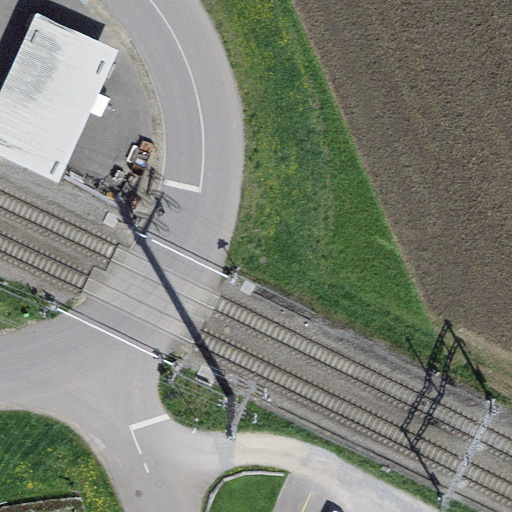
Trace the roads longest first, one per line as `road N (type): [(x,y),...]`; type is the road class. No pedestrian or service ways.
road 1 (unclassified): [(153,0),(184,44),(207,113),(204,181),(186,238),(101,360),(160,511)]
road 2 (track): [(143,470),(209,449),(282,451),(349,471),(426,511)]
